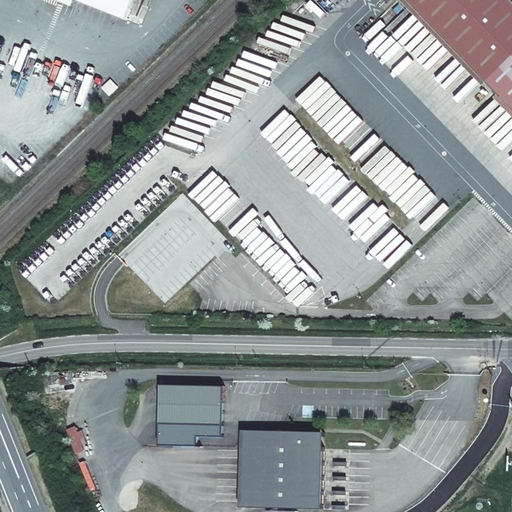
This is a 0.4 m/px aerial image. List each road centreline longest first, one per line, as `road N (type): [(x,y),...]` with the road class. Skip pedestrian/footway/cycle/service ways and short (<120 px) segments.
road 1 (unclassified): [(0,353),(72,340),(511,349)]
road 2 (unknown): [(337,34),(242,114),(230,138),(242,161),(352,276)]
road 3 (unknown): [(438,309),(388,310),(492,194)]
road 4 (unknown): [(467,168),(387,253),(352,276)]
road 5 (unknown): [(160,0),(142,29),(121,40),(37,30)]
